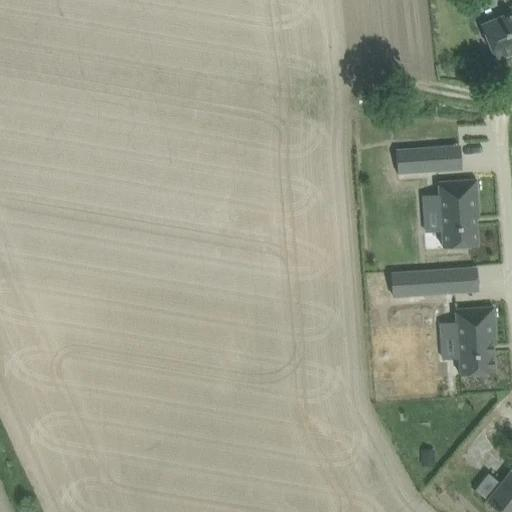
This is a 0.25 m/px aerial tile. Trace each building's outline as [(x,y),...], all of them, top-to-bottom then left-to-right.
[(511,11),(481,25),(495,60),(511,53),(511,11)] [(276,98),(275,107),(306,112),(307,102),(276,98)] [(436,146),(396,149),(398,174),(438,171),(436,146)] [(476,218),(479,218),(477,179),(439,182),(443,248),(478,245),(476,218)] [(453,267),(405,270),(407,295),(454,292),(453,267)] [(493,345),(496,345),(494,307),(455,309),(460,375),(495,373),(493,345)] [(423,455),(423,464),(433,464),(433,455),(423,455)] [(475,490),(488,500),(487,501),(501,511),(511,511),(511,469),(501,484),(488,474),(475,490)]
